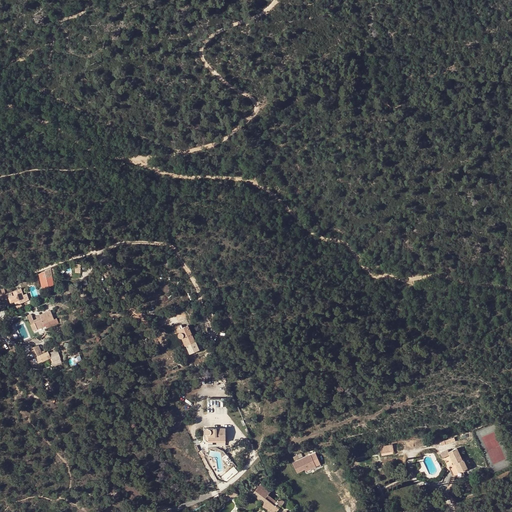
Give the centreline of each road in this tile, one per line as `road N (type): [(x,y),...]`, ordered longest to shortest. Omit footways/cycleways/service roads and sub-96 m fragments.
road 1 (track): [(277,0),(205,40),(203,61),(262,111),(216,146),(136,160),(118,154),(94,114),(44,90),(19,99)]
road 2 (track): [(511,285),(371,272),(355,249),(315,234),(262,186),(183,176),(136,160)]
